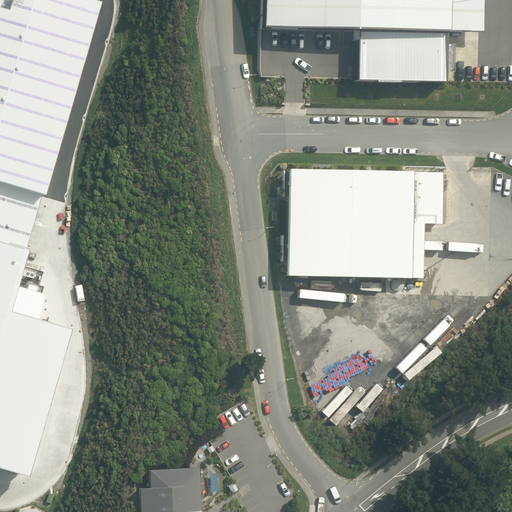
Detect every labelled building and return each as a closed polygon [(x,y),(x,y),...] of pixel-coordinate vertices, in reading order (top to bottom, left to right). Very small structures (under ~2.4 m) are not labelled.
[(477,36),(477,0),(253,0),(253,33),(352,35),(351,83),(369,84),(369,86),(392,86),(393,84),(438,85),(439,36),(477,36)] [(317,94),(317,103),(338,104),(338,95),(317,94)] [(398,97),(358,95),(358,105),(398,107),(398,97)] [(438,225),(439,173),(282,170),(280,277),(404,280),(404,279),(419,279),(420,224),(438,225)] [(323,291),(304,299),(299,288),(288,292),(298,313),(328,300),(323,291)] [(471,303),(455,319),(467,330),(483,314),(471,303)] [(451,321),(446,326),(459,337),(464,332),(451,321)] [(443,328),(429,344),(442,355),(455,340),(443,328)] [(335,370),(327,364),(320,372),(329,379),(335,370)] [(200,511),(199,466),(188,466),(147,468),(147,486),(137,487),(138,511),(200,511)]
